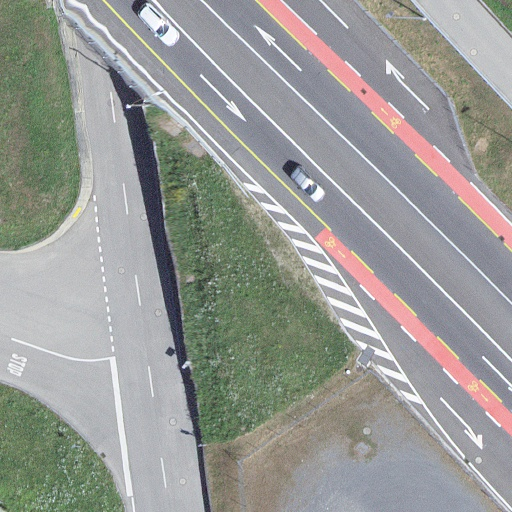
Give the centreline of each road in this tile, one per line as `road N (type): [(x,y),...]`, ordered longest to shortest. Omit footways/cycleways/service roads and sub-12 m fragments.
road 1 (primary): [(124,0),(511,395)]
road 2 (primary): [(511,282),(226,0)]
road 3 (unclassified): [(148,352),(101,0)]
road 4 (unclassified): [(170,511),(148,352)]
road 5 (unclassified): [(0,327),(148,352)]
